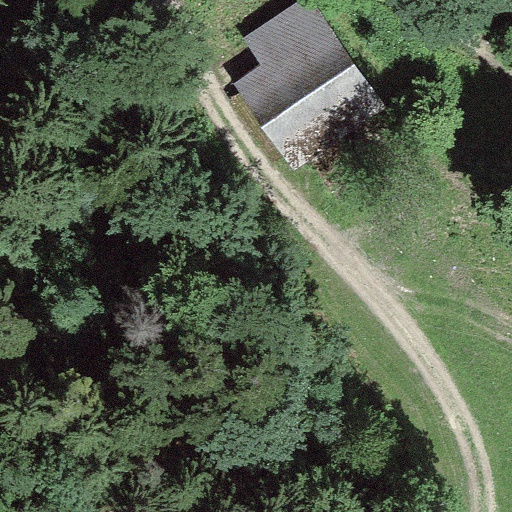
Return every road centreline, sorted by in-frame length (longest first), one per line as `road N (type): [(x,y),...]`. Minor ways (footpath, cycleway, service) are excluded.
road 1 (track): [(148,0),(266,178),(398,311),(472,431),(486,511)]
road 2 (track): [(359,272),(511,335)]
